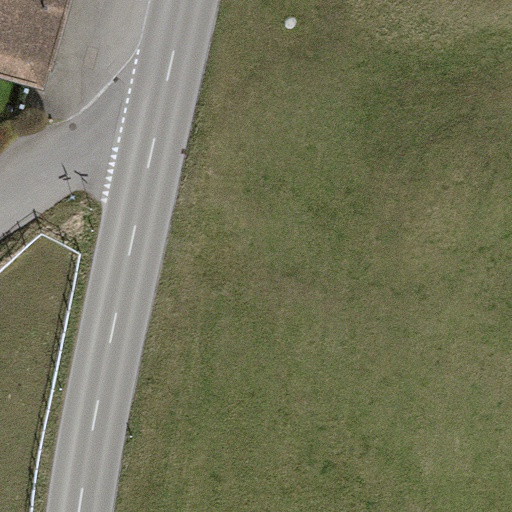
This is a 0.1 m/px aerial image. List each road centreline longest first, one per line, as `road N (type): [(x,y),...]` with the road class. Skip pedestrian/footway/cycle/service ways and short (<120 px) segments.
road 1 (tertiary): [(81,511),(153,148)]
road 2 (residential): [(0,204),(53,153),(107,143),(153,148)]
road 3 (tertiary): [(153,148),(186,0)]
